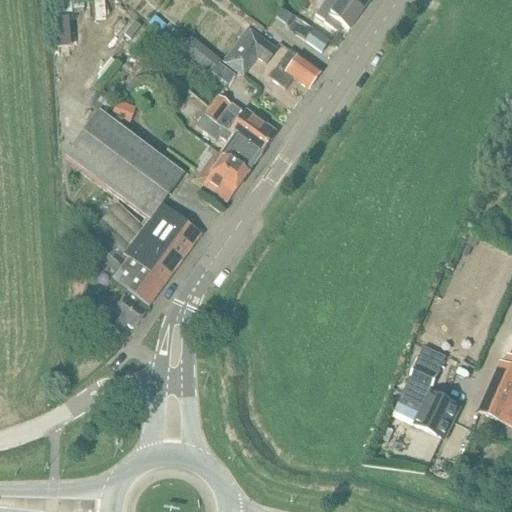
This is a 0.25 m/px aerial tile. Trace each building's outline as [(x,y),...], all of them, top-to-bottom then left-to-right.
[(101,0),(92,0),(94,12),(102,11),(101,0)] [(348,32),(362,12),(344,0),(326,0),(314,18),(336,34),(341,27),(348,32)] [(344,0),(362,12),(370,0),(344,0)] [(281,11),(275,20),(288,29),(294,20),(281,11)] [(311,32),(303,44),(320,55),(328,42),(311,32)] [(248,33),(225,65),(245,79),(258,62),(267,69),(277,54),(248,33)] [(191,38),(180,51),(208,75),(219,62),(191,38)] [(120,48),(113,57),(136,74),(143,65),(120,48)] [(69,50),(57,51),(59,71),(71,71),(69,50)] [(290,54),(270,82),(285,92),(293,81),(308,92),(320,75),(290,54)] [(97,112),(108,98),(98,91),(88,105),(97,112)] [(219,99),(204,119),(260,159),(277,135),(260,123),(245,113),(239,122),(229,114),(233,109),(219,99)] [(117,103),(111,123),(128,129),(135,109),(117,103)] [(114,283),(127,293),(148,309),(165,287),(163,286),(199,237),(161,208),(182,179),(166,167),(99,116),(66,159),(151,223),(126,256),(130,261),(114,283)] [(222,158),(225,160),(248,176),(260,159),(204,119),(196,130),(216,144),(221,139),(230,146),(222,158)] [(225,160),(214,175),(205,169),(198,180),(206,185),(206,186),(212,191),(210,194),(227,205),(248,176),(225,160)] [(79,243),(116,276),(128,262),(91,230),(79,243)] [(112,309),(110,311),(101,323),(119,336),(126,326),(133,331),(146,315),(145,314),(148,309),(127,293),(114,310),(112,309)] [(424,350),(404,395),(425,405),(445,360),(424,350)] [(479,415),(511,429),(511,369),(501,364),(479,415)] [(460,410),(453,407),(433,397),(418,429),(445,441),(460,410)] [(472,458),(469,465),(480,470),(483,463),(472,458)]
